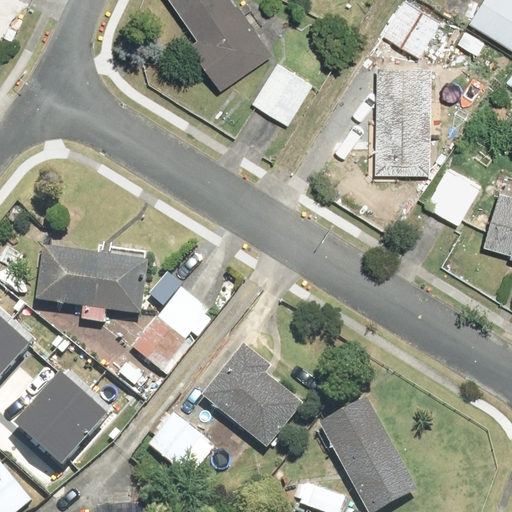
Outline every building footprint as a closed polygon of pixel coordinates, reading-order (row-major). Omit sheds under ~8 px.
[(176,0),(202,39),(195,43),(224,86),(274,54),(238,0),(176,0)] [(442,19),(408,0),(402,0),(382,36),(420,57),(442,19)] [(511,0),(482,0),(469,25),(511,48),(511,0)] [(316,84),(276,60),(250,103),(290,127),(316,84)] [(434,66),(379,66),(378,173),(433,173),(434,66)] [(482,189),(447,168),(425,204),(461,226),(482,189)] [(511,254),(511,196),(501,193),(487,248),(511,254)] [(47,246),(39,299),(84,306),(82,319),(104,323),(106,309),(142,314),(150,262),(47,246)] [(211,313),(181,287),(131,347),(162,372),(211,313)] [(0,303),(0,384),(41,343),(0,303)] [(248,344),(205,394),(269,448),(306,405),(269,374),(275,367),(248,344)] [(121,352),(106,371),(132,390),(146,371),(121,352)] [(70,370),(20,421),(66,466),(116,415),(70,370)] [(369,397),(321,423),(369,511),(377,511),(419,489),(369,397)] [(216,445),(170,410),(144,444),(190,479),(216,445)] [(0,511),(19,511),(33,501),(1,460),(0,461),(0,511)] [(340,511),(346,495),(304,481),(296,506),(312,511),(340,511)] [(293,511),(294,511),(259,497),(253,511),(293,511)]
